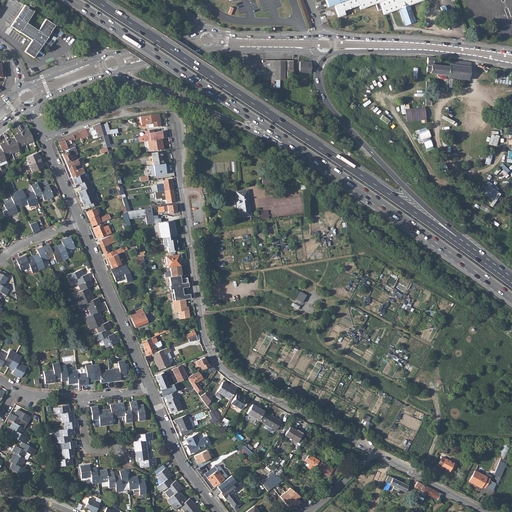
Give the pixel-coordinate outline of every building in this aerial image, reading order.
[(346,0),(334,5),(338,16),(344,14),(343,10),(359,5),(360,9),(375,3),(378,10),(381,9),(379,2),(378,0),(346,0)] [(383,0),(379,2),(381,9),(383,14),(398,9),(409,5),(422,0),(383,0)] [(34,11),(25,5),(10,26),(32,40),(24,51),(33,58),(41,46),(44,48),(50,38),(47,37),(48,36),(55,25),(46,19),(38,30),(27,23),(34,11)] [(409,5),(398,9),(403,21),(404,20),(406,25),(414,22),(412,18),(414,17),(409,5)] [(41,46),(46,50),(53,40),(48,36),(47,37),(50,38),(44,48),(41,46)] [(470,62),(450,60),(449,67),(432,64),(430,64),(429,72),(429,73),(448,75),(447,77),(468,80),(470,62)] [(293,61),(262,61),(262,79),(271,80),(271,88),(279,88),(279,79),(286,80),(286,76),(293,76),(293,61)] [(311,62),(299,61),(299,72),(311,72),(311,62)] [(141,126),(146,125),(149,124),(149,123),(152,122),(153,127),(160,126),(158,114),(139,117),(141,126)] [(93,138),(97,137),(102,135),(99,125),(98,123),(93,125),(94,130),(92,131),(91,132),(93,138)] [(106,135),(109,134),(106,123),(99,125),(102,135),(106,135)] [(415,130),(419,143),(432,139),(428,126),(415,130)] [(85,129),(77,132),(79,135),(79,137),(80,139),(88,136),(85,129)] [(24,131),(21,132),(26,144),(27,144),(33,141),(28,130),(24,132),(24,131)] [(144,141),(147,141),(155,139),(160,139),(159,136),(155,137),(153,130),(144,131),(145,134),(143,134),(144,136),(139,137),(140,142),(144,141)] [(13,136),(14,139),(18,148),(26,144),(21,132),(17,133),(17,134),(13,136)] [(61,150),(67,148),(66,145),(65,141),(70,139),(73,138),(74,140),(79,137),(79,135),(77,132),(57,140),(61,150)] [(155,139),(147,141),(148,151),(157,149),(157,150),(163,150),(161,138),(160,139),(155,139)] [(10,139),(7,141),(12,153),(19,150),(18,148),(14,139),(11,140),(10,139)] [(0,144),(0,146),(1,149),(4,156),(7,155),(12,153),(7,141),(3,142),(4,143),(0,144)] [(65,164),(77,159),(75,154),(77,153),(74,147),(71,148),(69,149),(67,150),(67,151),(61,153),(65,164)] [(98,150),(103,165),(110,162),(109,159),(107,151),(106,147),(102,149),(98,150)] [(151,153),(152,165),(163,163),(161,151),(151,153)] [(26,158),(29,165),(41,160),(39,157),(37,153),(26,158)] [(80,163),(78,159),(77,159),(65,164),(71,178),(83,173),(79,164),(80,163)] [(42,164),(41,160),(29,165),(32,173),(43,168),(42,164)] [(155,167),(156,175),(171,173),(169,165),(155,167)] [(159,184),(160,191),(173,189),(171,179),(162,181),(163,183),(159,184)] [(34,191),(37,200),(43,197),(44,201),(53,197),(49,185),(40,189),(37,183),(31,185),(34,191)] [(37,200),(34,191),(25,195),(22,189),(16,192),(22,206),(28,203),(29,207),(38,203),(37,200)] [(165,197),(166,203),(175,202),(173,189),(160,191),(161,198),(165,197)] [(237,207),(238,207),(239,217),(251,216),(247,190),(236,192),(236,196),(235,196),(237,207)] [(6,216),(9,215),(18,211),(16,208),(22,206),(16,192),(10,194),(13,200),(4,204),(6,209),(3,210),(6,216)] [(168,211),(168,213),(177,212),(175,205),(158,207),(158,212),(168,211)] [(99,218),(97,214),(96,211),(95,209),(95,208),(86,212),(92,226),(110,218),(108,214),(99,218)] [(129,212),(125,212),(128,219),(145,217),(146,224),(159,222),(161,222),(160,218),(152,219),(151,208),(129,212)] [(159,222),(161,238),(162,237),(175,235),(173,220),(161,222),(159,222)] [(37,222),(31,224),(33,232),(40,230),(37,222)] [(93,228),(97,238),(107,234),(103,224),(93,228)] [(98,240),(103,254),(104,255),(109,253),(106,245),(115,242),(112,235),(98,240)] [(176,239),(175,235),(162,237),(163,242),(166,242),(167,247),(168,252),(179,250),(177,239),(176,239)] [(56,246),(62,261),(68,258),(65,252),(74,248),(70,237),(61,241),(62,244),(56,246)] [(53,257),(56,263),(62,261),(56,246),(50,249),(49,245),(42,248),(47,260),(53,257)] [(32,256),(38,270),(44,268),(42,262),(47,260),(42,248),(36,250),(38,254),(32,256)] [(110,265),(111,269),(121,265),(116,254),(123,251),(121,248),(109,253),(104,255),(107,264),(109,263),(110,265)] [(29,266),(32,273),(38,270),(32,256),(26,259),(25,255),(16,259),(20,270),(29,266)] [(165,256),(167,268),(180,266),(178,255),(165,256)] [(124,278),(126,282),(131,280),(125,266),(111,272),(115,282),(124,278)] [(75,279),(78,284),(90,279),(87,273),(83,275),(81,269),(67,275),(69,281),(75,279)] [(0,292),(6,296),(9,290),(3,287),(7,279),(0,274),(0,292)] [(74,293),(77,299),(91,293),(89,287),(93,285),(90,279),(78,284),(80,290),(74,293)] [(299,309),(307,294),(300,291),(292,305),(299,309)] [(85,303),(88,309),(100,303),(97,297),(93,299),(91,293),(77,299),(79,305),(85,303)] [(178,311),(180,318),(190,317),(188,309),(187,309),(186,306),(185,299),(172,301),(174,312),(178,311)] [(84,317),(87,323),(101,317),(99,311),(103,309),(100,303),(88,309),(90,314),(84,317)] [(129,314),(135,327),(147,322),(147,321),(144,314),(146,313),(145,312),(142,313),(139,314),(138,312),(138,310),(129,314)] [(95,326),(98,333),(107,329),(110,328),(108,321),(104,323),(101,317),(87,323),(89,329),(95,326)] [(110,336),(107,329),(98,333),(93,335),(95,341),(100,339),(104,348),(116,343),(113,335),(110,336)] [(187,339),(192,337),(196,336),(196,335),(194,331),(191,332),(185,335),(187,339)] [(154,348),(152,344),(157,341),(155,336),(140,341),(146,356),(151,354),(156,352),(154,348)] [(151,354),(157,370),(169,364),(165,353),(166,352),(164,348),(156,352),(151,354)] [(2,364),(8,367),(15,353),(9,350),(6,356),(0,352),(0,366),(1,367),(2,364)] [(12,373),(21,377),(26,367),(18,362),(21,356),(15,353),(8,367),(13,370),(12,373)] [(206,356),(193,361),(195,367),(200,365),(202,369),(210,366),(206,356)] [(109,369),(110,381),(120,380),(120,377),(126,376),(124,361),(118,361),(119,368),(109,369)] [(54,378),(60,377),(59,365),(58,362),(52,362),(53,369),(43,370),(45,383),(55,381),(54,378)] [(172,369),(178,382),(186,378),(187,377),(182,366),(183,366),(184,367),(188,365),(187,362),(172,369)] [(100,379),(101,383),(110,381),(109,369),(99,370),(99,364),(92,365),(94,380),(100,379)] [(67,383),(78,382),(76,373),(76,370),(66,371),(65,365),(59,365),(60,377),(61,381),(67,380),(67,383)] [(78,382),(78,385),(88,384),(88,381),(94,380),(92,365),(85,365),(86,372),(76,373),(78,382)] [(157,375),(159,381),(168,376),(167,374),(172,372),(171,370),(166,372),(166,371),(157,375)] [(189,379),(192,384),(191,385),(197,393),(201,390),(196,382),(202,378),(198,372),(187,377),(186,378),(188,380),(189,379)] [(223,382),(217,391),(222,394),(230,399),(236,390),(223,382)] [(165,401),(170,413),(181,409),(176,397),(177,396),(175,392),(164,396),(166,400),(165,401)] [(199,396),(206,406),(208,402),(210,400),(211,397),(208,395),(204,393),(199,396)] [(231,403),(241,410),(247,400),(236,393),(231,403)] [(210,411),(216,420),(217,421),(219,418),(212,406),(213,404),(210,400),(208,402),(206,406),(210,411)] [(129,406),(130,415),(137,414),(138,420),(145,419),(143,404),(136,405),(136,401),(129,401),(129,406)] [(124,415),(125,422),(131,421),(130,415),(129,406),(123,407),(122,402),(116,403),(117,416),(124,415)] [(103,409),(106,425),(112,424),(111,417),(117,416),(116,403),(109,404),(110,408),(103,409)] [(246,413),(258,420),(264,411),(252,404),(246,413)] [(63,422),(74,421),(72,411),(69,412),(68,406),(53,408),(54,414),(60,413),(61,423),(63,422)] [(99,425),(99,426),(106,425),(103,409),(97,410),(97,406),(90,407),(92,420),(94,420),(98,419),(99,425)] [(209,424),(216,420),(210,411),(207,412),(210,418),(207,420),(209,424)] [(13,424),(19,427),(22,421),(28,425),(31,419),(17,412),(14,417),(10,415),(7,421),(13,424)] [(260,421),(276,431),(281,421),(266,412),(260,421)] [(176,423),(180,432),(190,427),(185,415),(173,420),(175,424),(176,423)] [(63,422),(64,430),(58,431),(54,431),(54,437),(59,436),(70,435),(74,434),(73,428),(78,428),(77,421),(74,421),(63,422)] [(23,444),(25,445),(28,439),(22,436),(25,431),(19,427),(13,424),(10,430),(14,432),(11,437),(23,444)] [(285,435),(297,443),(302,434),(290,427),(285,435)] [(133,442),(134,452),(146,450),(145,440),(152,439),(151,433),(136,435),(136,441),(133,442)] [(185,439),(188,445),(189,446),(186,447),(189,454),(208,445),(204,437),(199,439),(196,434),(185,439)] [(61,443),(62,449),(73,447),(76,447),(75,440),(71,441),(70,435),(59,436),(54,437),(55,443),(61,443)] [(31,456),(33,457),(36,451),(25,445),(23,444),(20,449),(16,447),(12,453),(15,455),(24,460),(25,460),(27,462),(31,456)] [(247,453),(244,456),(248,459),(252,454),(242,444),(235,448),(238,452),(242,449),(247,453)] [(450,444),(441,444),(438,450),(445,453),(450,444)] [(74,458),(73,447),(62,449),(60,449),(62,460),(55,461),(56,467),(72,465),(71,458),(74,458)] [(139,461),(140,467),(155,465),(154,458),(148,459),(146,450),(134,452),(136,461),(139,461)] [(333,469),(305,453),(302,459),(308,462),(310,464),(308,467),(312,470),(314,467),(329,476),(333,469)] [(24,460),(15,455),(10,463),(13,465),(10,471),(23,478),(27,472),(21,469),(25,460),(24,460)] [(437,465),(449,471),(451,467),(453,468),(455,464),(441,457),(437,465)] [(499,460),(493,474),(498,476),(500,477),(506,463),(499,460)] [(90,477),(91,483),(98,482),(96,470),(95,467),(89,468),(88,464),(79,466),(80,478),(90,477)] [(156,470),(158,473),(165,467),(163,465),(156,470)] [(219,465),(216,468),(224,479),(227,476),(219,465)] [(166,487),(173,482),(169,477),(172,474),(166,466),(156,474),(162,481),(157,485),(161,491),(166,487)] [(214,486),(224,479),(216,468),(214,466),(204,474),(214,486)] [(333,473),(337,475),(342,469),(338,467),(333,473)] [(108,488),(114,487),(113,476),(112,472),(106,472),(105,469),(96,470),(98,482),(107,481),(108,488)] [(114,487),(115,492),(121,491),(121,488),(127,487),(127,483),(126,478),(125,470),(118,471),(118,476),(113,476),(114,487)] [(485,476),(475,470),(469,481),(480,488),(481,486),(484,488),(485,486),(489,480),(490,478),(485,476)] [(136,476),(126,478),(127,483),(127,487),(128,489),(138,488),(138,495),(145,494),(142,479),(136,479),(136,476)] [(385,482),(405,492),(408,485),(388,476),(385,482)] [(167,499),(171,505),(183,496),(179,490),(182,488),(176,480),(173,482),(166,487),(168,490),(165,492),(169,498),(167,499)] [(414,487),(436,499),(439,493),(417,482),(414,487)] [(240,505),(232,493),(236,490),(233,485),(221,493),(225,499),(226,498),(234,509),(240,505)] [(289,488),(284,493),(296,504),(300,503),(296,499),(299,496),(289,488)] [(284,493),(279,497),(288,507),(291,505),(292,506),(296,504),(284,493)] [(180,506),(184,511),(187,511),(195,507),(190,498),(187,501),(183,496),(171,505),(175,510),(180,506)] [(90,510),(93,511),(94,511),(100,500),(96,497),(94,501),(88,498),(84,507),(90,510)]
